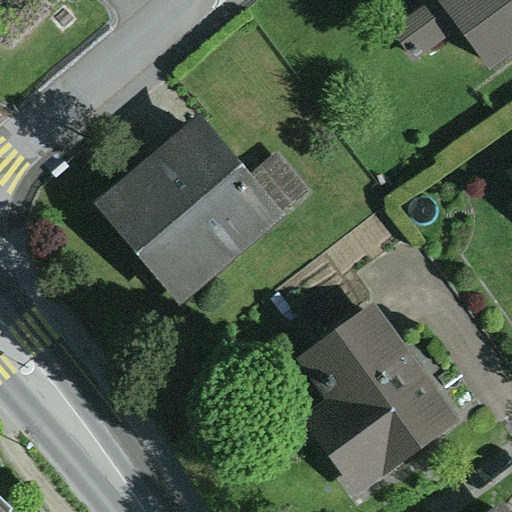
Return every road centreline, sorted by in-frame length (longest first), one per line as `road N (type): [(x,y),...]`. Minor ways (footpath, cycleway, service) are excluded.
road 1 (residential): [(0,166),(194,0)]
road 2 (primary): [(0,330),(55,389),(143,511)]
